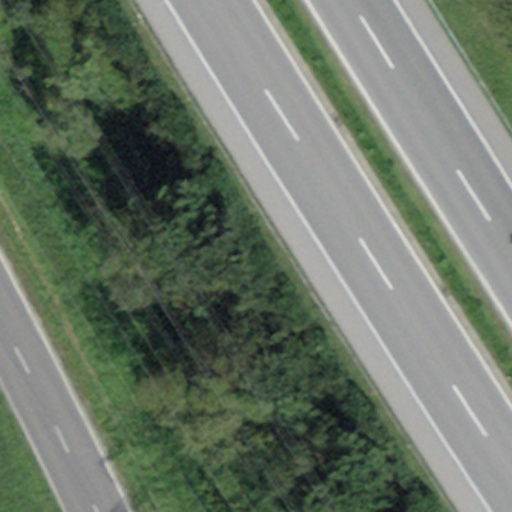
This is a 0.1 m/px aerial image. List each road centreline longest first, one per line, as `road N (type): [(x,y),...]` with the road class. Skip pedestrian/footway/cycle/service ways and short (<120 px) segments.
road 1 (motorway): [(211,0),(511,473)]
road 2 (motorway): [(511,257),(350,0)]
road 3 (secondary): [(95,511),(0,322)]
